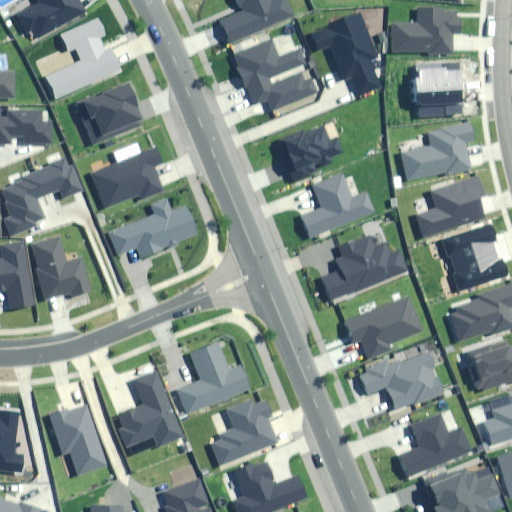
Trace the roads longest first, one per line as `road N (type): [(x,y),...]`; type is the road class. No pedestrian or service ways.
road 1 (tertiary): [(262,271),(146,0)]
road 2 (residential): [(262,271),(99,340),(0,357)]
road 3 (tertiary): [(361,511),(262,271)]
road 4 (residential): [(511,153),(505,0)]
